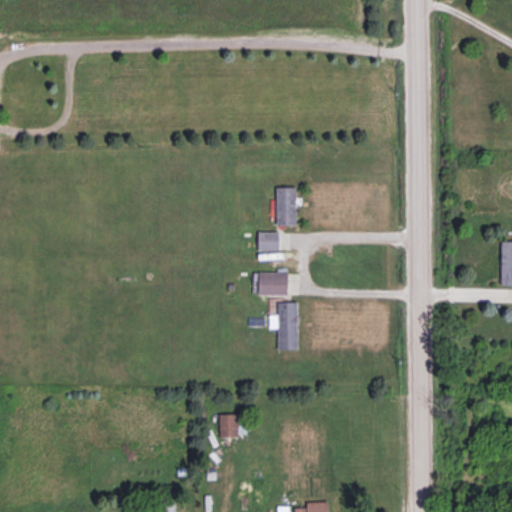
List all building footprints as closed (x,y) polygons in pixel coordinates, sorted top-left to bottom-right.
[(277,186),(276,224),(296,224),(297,187),(277,186)] [(280,231),(257,231),(257,250),(280,250),(280,231)] [(501,284),(511,283),(511,240),(500,241),(501,284)] [(258,294),(288,295),(289,272),(259,271),(258,294)] [(298,301),(278,301),(278,314),(269,314),(269,328),(278,328),(277,348),(298,349),(298,301)] [(238,413),(219,413),(219,436),(245,435),(245,421),(238,421),(238,413)] [(328,511),(328,500),(306,501),(307,506),(291,507),(291,505),(277,506),(277,511),(328,511)]
